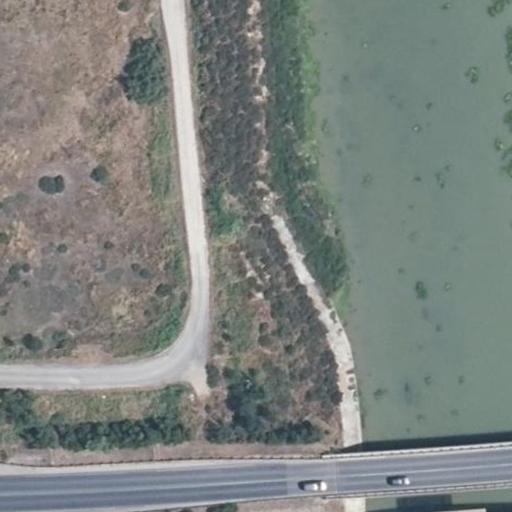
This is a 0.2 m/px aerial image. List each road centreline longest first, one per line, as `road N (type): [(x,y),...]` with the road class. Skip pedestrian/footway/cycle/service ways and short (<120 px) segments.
road 1 (primary): [(511,461),(0,496)]
road 2 (track): [(204,315),(175,0)]
road 3 (unclassified): [(0,379),(147,375),(198,347),(204,315)]
